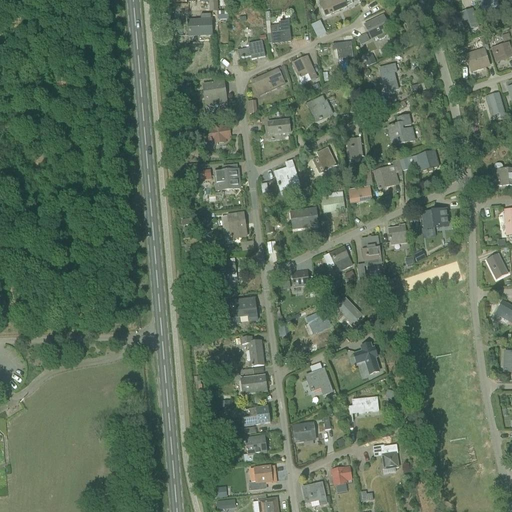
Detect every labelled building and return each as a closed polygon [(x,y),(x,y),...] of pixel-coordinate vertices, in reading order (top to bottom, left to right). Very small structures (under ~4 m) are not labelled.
[(218,12),(217,0),(209,0),(209,13),(218,12)] [(325,0),(319,3),(321,8),(325,17),(346,8),(342,0),(325,0)] [(478,4),(479,6),(479,5),(480,8),(493,4),(494,7),(498,6),(497,3),(496,0),(479,0),(478,1),(479,4),(478,4)] [(374,14),(382,11),(379,3),(371,6),(374,14)] [(371,8),(361,11),(363,16),(372,13),(371,8)] [(459,15),(461,19),(465,32),(477,27),(472,11),(459,15)] [(200,14),(200,21),(186,21),(187,38),(211,37),(210,14),(200,14)] [(372,40),(376,38),(377,41),(380,41),(384,39),(386,36),(385,34),(389,32),(382,18),(365,26),(372,40)] [(276,34),(271,35),(272,45),(287,43),(287,41),(290,40),(289,30),(288,23),(279,24),(280,30),(275,30),(276,34)] [(355,44),(365,41),(363,35),(353,39),(355,44)] [(466,57),(469,69),(471,73),(488,67),(484,52),(488,51),(484,39),(479,41),(483,51),(466,57)] [(249,50),(237,52),(239,61),(239,60),(241,60),(244,60),(244,59),(250,58),(251,61),(265,58),(261,42),(248,45),(249,50)] [(337,50),(338,61),(353,59),(351,43),(332,46),(332,51),(337,50)] [(511,56),(508,44),(495,49),(491,50),(495,63),(506,60),(511,58),(511,56)] [(292,65),(296,74),(298,78),(298,79),(300,79),(299,78),(307,76),(309,82),(315,79),(311,67),(306,58),(292,65)] [(372,60),(366,63),(369,68),(374,65),(372,60)] [(396,63),(378,67),(385,94),(387,94),(387,93),(397,91),(394,75),(398,74),(396,63)] [(277,71),(251,83),(257,97),(284,86),(277,71)] [(224,83),(201,86),(205,109),(215,107),(215,109),(217,108),(217,107),(227,106),(224,83)] [(410,89),(412,97),(420,95),(418,87),(410,89)] [(301,97),(299,92),(292,94),(294,100),(301,97)] [(498,95),(484,99),(489,118),(499,115),(501,121),(505,120),(498,95)] [(322,98),(305,106),(314,124),(321,120),(331,115),(322,98)] [(403,102),(395,107),(398,112),(406,108),(403,102)] [(249,115),(256,115),(255,103),(248,104),(249,115)] [(400,125),(386,129),(391,148),(412,143),(409,130),(402,132),(401,128),(404,128),(410,127),(408,117),(396,120),(397,122),(399,122),(400,125)] [(288,121),(267,123),(269,136),(274,136),(274,132),(278,132),(278,133),(280,133),(280,132),(284,131),(284,135),(290,134),(288,121)] [(504,124),(497,125),(499,133),(506,131),(504,124)] [(213,141),(213,142),(224,141),(224,139),(229,139),(228,128),(222,128),(220,128),(220,129),(205,131),(206,142),(213,141)] [(362,140),(345,142),(347,160),(349,159),(349,161),(359,160),(358,158),(364,157),(362,140)] [(316,155),(318,159),(311,162),(318,176),(336,167),(327,149),(316,155)] [(434,153),(412,159),(407,160),(409,165),(410,169),(419,166),(421,173),(438,168),(434,153)] [(278,185),(278,187),(280,193),(301,186),(293,162),(286,164),(288,170),(275,174),(278,185)] [(393,167),(373,173),(378,191),(398,185),(395,173),(399,172),(398,163),(392,164),(393,167)] [(493,172),(492,172),(493,177),(497,177),(498,188),(511,186),(511,170),(502,171),(502,167),(501,166),(499,165),(495,165),(494,166),(493,168),(493,172)] [(236,166),(222,168),(222,173),(215,174),(217,193),(239,190),(237,171),(236,166)] [(198,172),(198,180),(210,179),(209,171),(198,172)] [(348,192),(348,195),(350,205),(356,204),(355,201),(359,200),(359,201),(361,200),(365,199),(365,202),(371,201),(369,192),(369,189),(348,192)] [(323,203),(324,213),(329,213),(328,210),(337,209),(337,211),(343,211),(342,200),(323,203)] [(289,212),(291,231),(302,229),(301,226),(311,225),(312,228),(317,227),(315,209),(289,212)] [(422,214),(423,226),(432,225),(433,229),(447,227),(445,211),(422,214)] [(243,215),(233,216),(227,217),(230,240),(246,238),(243,215)] [(192,229),(197,231),(200,225),(194,223),(192,229)] [(388,239),(389,241),(390,246),(407,244),(406,236),(404,226),(398,227),(399,229),(388,231),(389,239),(388,239)] [(377,239),(361,241),(363,251),(365,267),(381,264),(378,249),(377,239)] [(343,249),(323,259),(328,269),(334,266),(337,274),(352,267),(343,249)] [(419,255),(413,258),(416,264),(422,261),(419,255)] [(486,262),(488,267),(491,265),(493,269),(492,269),(493,271),(494,271),(496,274),(493,276),(496,281),(507,275),(497,256),(486,262)] [(229,261),(219,262),(221,280),(226,280),(227,286),(237,285),(234,263),(234,260),(229,260),(229,261)] [(364,267),(356,268),(358,281),(364,280),(365,280),(364,268),(364,267)] [(293,288),(303,287),(304,291),(309,290),(307,271),(291,274),(293,291),(294,291),(293,288)] [(352,272),(344,276),(347,283),(355,279),(352,272)] [(232,303),(234,320),(228,320),(229,327),(240,326),(239,319),(248,318),(248,323),(257,322),(254,300),(232,303)] [(336,310),(346,320),(350,324),(353,320),(355,322),(361,317),(345,301),(336,310)] [(502,303),(495,315),(493,318),(497,321),(500,317),(511,323),(511,311),(506,308),(507,306),(502,303)] [(308,319),(310,325),(314,334),(330,327),(324,312),(308,319)] [(251,338),(240,340),(240,346),(248,345),(249,352),(245,353),(246,361),(250,361),(251,368),(263,367),(260,343),(251,344),(251,338)] [(361,353),(352,355),(356,366),(364,364),(369,377),(380,374),(375,360),(378,359),(375,348),(372,349),(370,344),(359,348),(361,353)] [(511,353),(504,353),(503,373),(511,373),(511,353)] [(323,395),(331,393),(323,372),(306,378),(311,390),(310,391),(311,393),(313,392),(313,391),(321,388),(323,395)] [(242,396),(248,395),(258,394),(258,390),(266,389),(264,377),(240,380),(242,396)] [(331,406),(336,403),(334,398),(328,400),(331,406)] [(352,408),(350,408),(351,414),(377,411),(376,399),(352,402),(352,408)] [(270,424),(268,408),(258,410),(249,411),(250,419),(242,420),(243,428),(251,427),(260,426),(270,424)] [(315,441),(313,425),(292,428),(294,443),(315,441)] [(244,464),(254,463),(253,456),(266,454),(264,439),(246,441),(247,452),(246,452),(246,454),(247,453),(248,456),(243,457),(244,464)] [(372,449),(373,455),(374,459),(381,457),(384,471),(398,469),(396,455),(397,455),(396,446),(384,448),(383,447),(372,449)] [(274,467),(248,471),(250,484),(247,485),(248,493),(266,491),(265,486),(276,485),(274,467)] [(341,470),(332,472),(335,487),(335,484),(345,482),(345,485),(346,485),(345,481),(350,480),(348,469),(343,470),(342,469),(341,469),(341,470)] [(305,504),(310,503),(311,509),(319,507),(319,508),(326,506),(321,485),(302,489),(305,504)] [(226,489),(222,490),(210,490),(211,499),(223,498),(227,498),(226,489)] [(259,503),(253,504),(254,511),(275,511),(274,501),(276,501),(266,502),(259,503)]
